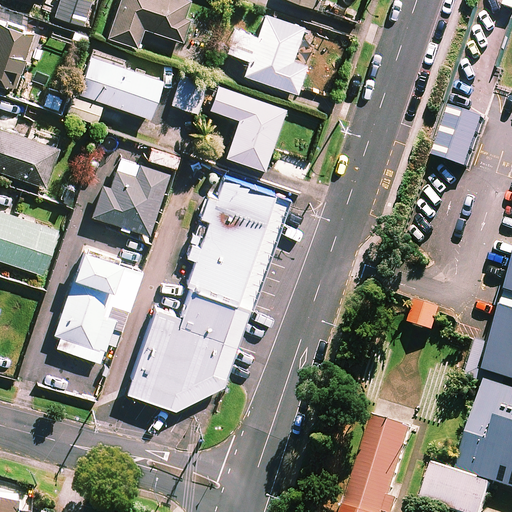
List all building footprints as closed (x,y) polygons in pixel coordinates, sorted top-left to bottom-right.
[(89,0),(59,0),(55,13),(82,23),(89,0)] [(184,12),(188,0),(118,0),(107,34),(137,44),(143,25),(182,38),(190,14),(184,12)] [(302,23),(264,10),(256,33),(235,26),(227,50),(248,57),(244,71),(297,89),(306,61),(291,56),(302,23)] [(33,28),(0,17),(0,78),(15,83),(33,28)] [(162,76),(90,52),(70,111),(95,120),(103,97),(149,113),(162,76)] [(205,83),(180,76),(172,102),(197,109),(205,83)] [(284,104),(217,81),(209,104),(238,115),(225,152),(264,165),(284,104)] [(482,116),(449,105),(433,154),(466,165),(482,116)] [(58,144),(0,124),(0,167),(45,183),(58,144)] [(168,170),(119,154),(110,182),(103,180),(92,211),(149,230),(168,170)] [(229,371),(289,186),(219,162),(190,246),(200,249),(182,302),(160,294),(131,381),(179,396),(229,371)] [(0,256),(42,271),(56,227),(0,208),(0,256)] [(123,255),(121,255),(84,242),(50,341),(99,358),(118,306),(127,309),(141,270),(131,267),(120,263),(123,255)] [(511,292),(502,289),(485,340),(511,348),(511,292)] [(32,335),(2,322),(0,326),(0,365),(1,365),(17,372),(32,335)] [(511,369),(493,363),(465,446),(511,460),(511,369)] [(410,426),(371,414),(341,511),(388,511),(393,497),(389,495),(410,426)] [(495,462),(438,443),(427,476),(484,495),(495,462)] [(0,511),(32,511),(34,498),(3,493),(1,502),(0,501),(0,511)]
